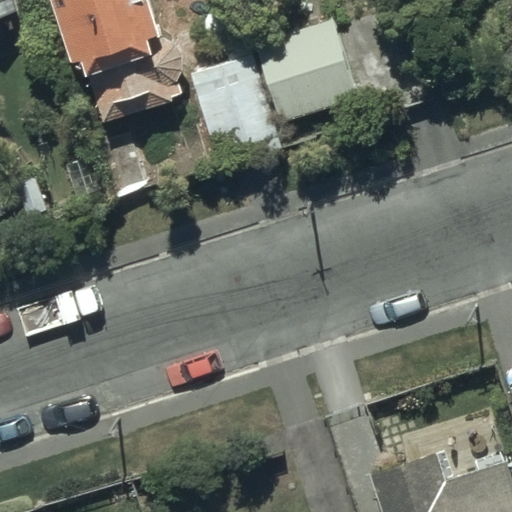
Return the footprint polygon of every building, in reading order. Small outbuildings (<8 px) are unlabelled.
[(0,0),(0,16),(15,12),(10,0),(0,0)] [(37,0),(57,64),(66,62),(71,78),(81,75),(95,122),(176,97),(171,79),(172,78),(173,77),(175,76),(176,74),(177,73),(178,71),(179,69),(179,68),(180,66),(180,64),(181,62),(181,60),(181,59),(180,57),(180,55),(180,53),(179,52),(178,50),(177,48),(176,47),(175,46),(173,44),(172,43),(171,42),(169,41),(167,40),(166,40),(164,39),(162,39),(160,39),(158,39),(157,39),(155,39),(153,39),(151,40),(139,0),(123,0),(118,2),(117,0),(37,0)] [(251,54),(274,124),(353,99),(328,20),(248,45),(251,54)] [(212,169),(281,148),(274,124),(251,54),(183,76),(212,169)] [(433,448),(362,469),(375,511),(511,511),(511,509),(496,458),(441,475),(433,448)]
